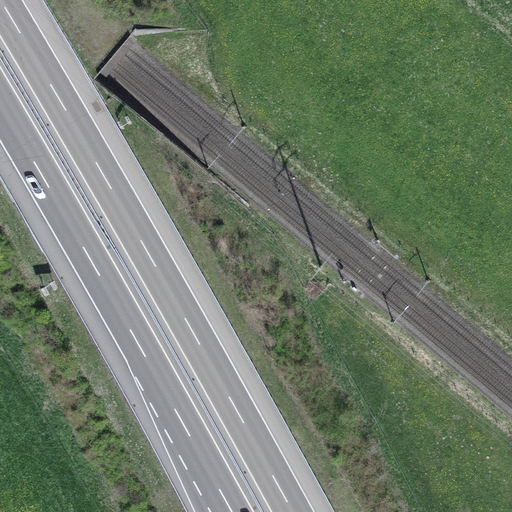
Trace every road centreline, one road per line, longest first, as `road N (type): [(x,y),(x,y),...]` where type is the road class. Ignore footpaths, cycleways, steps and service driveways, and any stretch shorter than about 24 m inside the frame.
road 1 (motorway): [(293,511),(1,0)]
road 2 (motorway): [(0,104),(230,511)]
